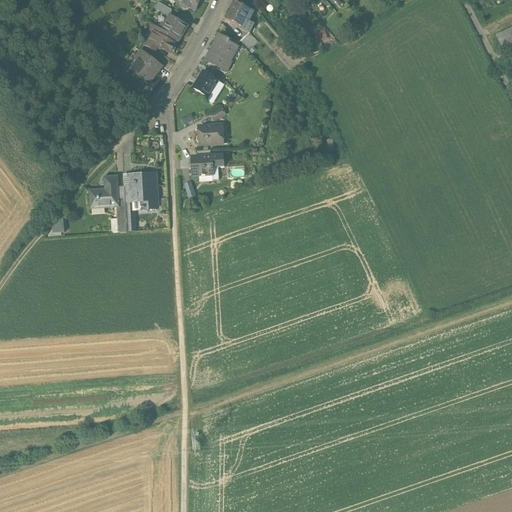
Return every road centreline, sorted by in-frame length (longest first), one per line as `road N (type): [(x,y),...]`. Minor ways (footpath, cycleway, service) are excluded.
road 1 (track): [(511,299),(0,477)]
road 2 (track): [(173,232),(182,511)]
road 3 (track): [(0,287),(109,153)]
road 4 (residential): [(156,107),(167,126),(173,232)]
road 5 (residential): [(156,107),(219,0)]
